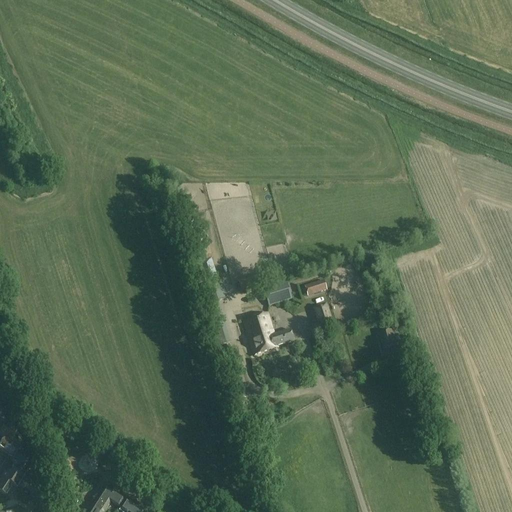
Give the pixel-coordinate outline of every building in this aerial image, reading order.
[(265,284),(262,275),(238,283),(242,292),(265,284)] [(315,295),(327,291),(324,282),(312,285),(315,295)] [(203,290),(207,303),(208,305),(213,304),(217,302),(227,299),(223,284),(203,290)] [(270,306),(291,300),(286,284),(265,290),(270,306)] [(226,345),(213,304),(208,305),(207,303),(204,304),(218,348),(226,345)] [(312,308),(319,331),(333,326),(326,304),(312,308)] [(275,335),(268,313),(243,322),(253,354),(277,347),(277,346),(293,341),(289,330),(275,335)] [(383,349),(396,346),(393,334),(396,333),(394,327),(391,328),(392,330),(379,333),(383,349)] [(233,345),(224,348),(228,363),(237,360),(233,345)] [(225,374),(235,402),(245,398),(234,370),(225,374)] [(0,434),(9,421),(8,420),(5,424),(1,422),(0,422),(0,434)] [(20,428),(9,421),(0,434),(0,437),(4,440),(5,439),(10,443),(20,428)] [(0,446),(0,451),(6,456),(13,460),(20,450),(22,451),(25,447),(21,445),(19,449),(10,443),(5,439),(4,440),(0,446)] [(12,471),(23,478),(26,473),(22,470),(29,460),(20,454),(22,451),(20,450),(13,460),(11,463),(15,466),(12,471)] [(12,486),(16,489),(23,478),(12,471),(9,475),(5,472),(1,478),(12,486)] [(1,478),(0,479),(0,492),(5,496),(12,486),(1,478)] [(95,511),(103,511),(110,502),(120,508),(124,501),(105,489),(91,509),(95,511)] [(126,511),(140,511),(126,503),(122,509),(126,511)]
